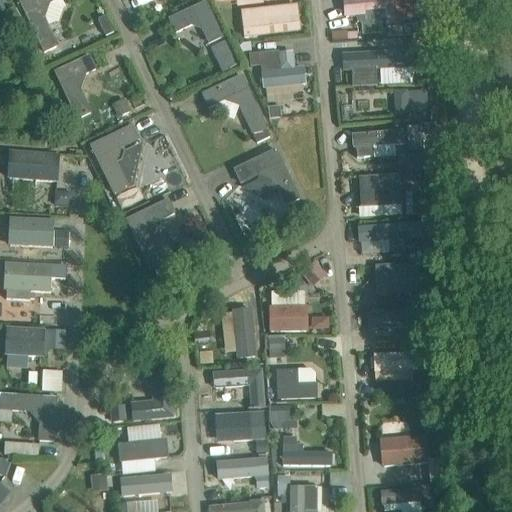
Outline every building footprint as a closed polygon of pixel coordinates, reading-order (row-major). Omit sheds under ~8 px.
[(23,0),(19,2),(44,53),(57,47),(43,18),(48,5),(58,0),(23,0)] [(410,19),(408,0),(375,0),(344,3),(345,10),(346,18),(361,17),(365,17),(365,22),(387,21),(387,25),(400,23),(400,20),(410,19)] [(175,34),(192,26),(201,29),(209,45),(222,38),(205,3),(169,20),(175,34)] [(279,21),(277,10),(245,14),(246,25),(242,26),(243,32),(244,38),(299,32),(297,18),(279,21)] [(104,16),(97,19),(105,36),(112,32),(104,16)] [(508,22),(494,24),(498,66),(511,65),(508,22)] [(400,28),(387,29),(388,38),(401,37),(400,28)] [(358,40),(357,32),(346,33),(347,41),(358,40)] [(236,67),(225,42),(210,49),(221,74),(236,67)] [(251,52),(250,44),(237,46),(239,54),(251,52)] [(412,52),(344,55),(345,73),(351,73),(352,91),(377,90),(376,72),(410,70),(412,70),(412,52)] [(278,53),(248,55),(249,68),(261,67),(262,73),(263,83),(264,90),(304,85),(302,69),(294,70),(293,53),(278,54),(278,53)] [(90,115),(78,91),(85,76),(96,71),(89,56),(53,73),(76,122),(90,115)] [(241,77),(202,96),(208,109),(225,101),(238,106),(252,135),(265,129),(241,77)] [(427,111),(427,93),(407,93),(408,112),(427,111)] [(394,120),(394,102),(364,101),(364,119),(394,120)] [(126,105),(115,111),(120,122),(131,116),(126,105)] [(280,107),(267,108),(269,120),(281,119),(280,107)] [(128,190),(115,163),(119,150),(138,140),(132,127),(90,147),(114,196),(128,190)] [(423,128),(408,129),(409,153),(424,152),(423,128)] [(267,132),(253,139),(258,148),(271,142),(267,132)] [(371,159),(370,148),(377,148),(395,147),(404,146),(404,132),(353,135),(353,142),(354,149),(356,148),(357,159),(371,159)] [(275,151),(234,171),(240,185),(260,175),(273,180),(285,207),(299,200),(275,151)] [(9,180),(57,183),(59,156),(11,153),(9,180)] [(419,156),(403,157),(404,175),(421,174),(420,170),(419,156)] [(359,179),(361,208),(401,206),(400,177),(359,179)] [(55,193),(54,206),(71,207),(72,194),(55,193)] [(417,193),(406,193),(407,215),(418,214),(417,193)] [(127,195),(116,200),(121,211),(132,205),(127,195)] [(168,201),(126,221),(150,270),(163,264),(150,237),(155,224),(174,215),(168,201)] [(304,207),(294,212),(300,226),(310,221),(304,207)] [(11,220),(10,247),(52,249),(53,222),(11,220)] [(403,226),(359,229),(360,244),(388,242),(389,254),(403,253),(402,241),(404,241),(420,240),(421,255),(427,254),(427,258),(442,257),(440,224),(403,226)] [(54,233),(53,245),(69,245),(69,233),(54,233)] [(327,276),(315,262),(300,275),(312,289),(327,276)] [(6,265),(5,292),(6,292),(6,301),(30,302),(30,293),(50,294),(50,281),(65,281),(65,267),(51,267),(6,265)] [(378,296),(418,293),(417,265),(377,267),(378,296)] [(163,268),(151,274),(157,288),(170,283),(163,268)] [(269,308),(270,333),(306,333),(305,308),(269,308)] [(237,359),(254,358),(250,311),(233,312),(237,359)] [(420,327),(419,312),(371,314),(372,330),(420,327)] [(437,322),(427,323),(428,334),(437,334),(437,322)] [(6,356),(42,358),(44,331),(8,329),(6,356)] [(46,331),(45,346),(62,347),(63,333),(46,331)] [(206,331),(193,332),(194,345),(207,344),(206,331)] [(280,338),(269,338),(269,349),(269,356),(281,356),(280,349),(280,338)] [(428,355),(374,357),(375,373),(428,371),(428,355)] [(46,390),(63,390),(63,371),(47,371),(46,390)] [(264,407),(261,371),(214,375),(214,381),(215,389),(249,387),(251,408),(264,407)] [(298,386),(297,372),(275,373),(276,383),(276,387),(278,403),(317,400),(315,384),(298,386)] [(436,382),(425,383),(426,394),(437,393),(436,382)] [(154,404),(132,406),(133,422),(172,418),(169,386),(152,388),(154,404)] [(56,400),(0,396),(0,410),(30,413),(40,423),(39,442),(53,443),(56,400)] [(417,399),(408,406),(417,417),(426,410),(417,399)] [(285,410),(270,412),(271,424),(274,424),(274,431),(283,430),(282,423),(286,423),(285,410)] [(123,411),(111,412),(112,423),(124,422),(123,411)] [(251,415),(216,417),(217,431),(232,430),(232,443),(252,442),(251,415)] [(161,442),(159,432),(126,435),(127,446),(118,447),(120,464),(167,459),(166,442),(161,442)] [(425,437),(381,441),(383,468),(428,464),(425,437)] [(332,468),(332,454),(304,454),(304,448),(297,447),(298,440),(283,439),(283,443),(282,453),(282,467),(332,468)] [(268,442),(259,443),(260,456),(269,455),(268,442)] [(5,444),(4,455),(17,456),(17,445),(5,444)] [(0,461),(0,475),(5,478),(9,464),(3,462),(0,461)] [(265,461),(217,465),(218,481),(267,477),(265,461)] [(109,475),(90,478),(92,489),(111,486),(109,475)] [(169,477),(121,481),(122,498),(171,493),(169,477)] [(267,478),(258,478),(259,490),(268,489),(267,478)] [(277,478),(277,498),(289,498),(289,488),(289,478),(277,478)] [(438,486),(426,487),(427,499),(440,498),(438,486)] [(289,498),(288,511),(316,511),(317,488),(289,488),(289,498)] [(422,489),(382,493),(383,507),(423,503),(422,489)] [(263,511),(262,502),(248,503),(249,506),(209,509),(209,511),(263,511)]
